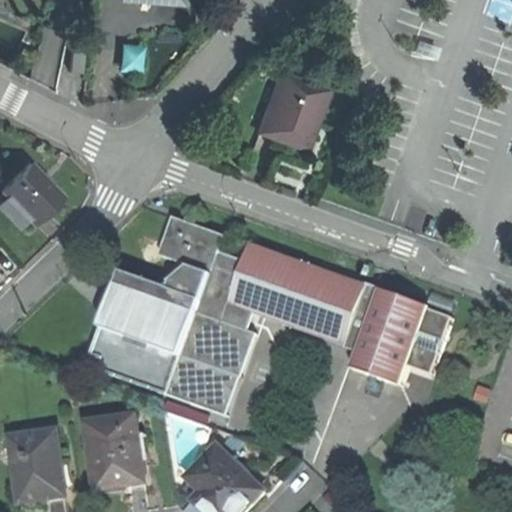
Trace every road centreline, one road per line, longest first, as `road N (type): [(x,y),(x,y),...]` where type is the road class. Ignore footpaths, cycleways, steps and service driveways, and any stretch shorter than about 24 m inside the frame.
road 1 (residential): [(139,161),(177,167),(511,293)]
road 2 (residential): [(139,161),(113,205),(0,316)]
road 3 (residential): [(270,0),(139,161)]
road 4 (residential): [(0,90),(139,161)]
